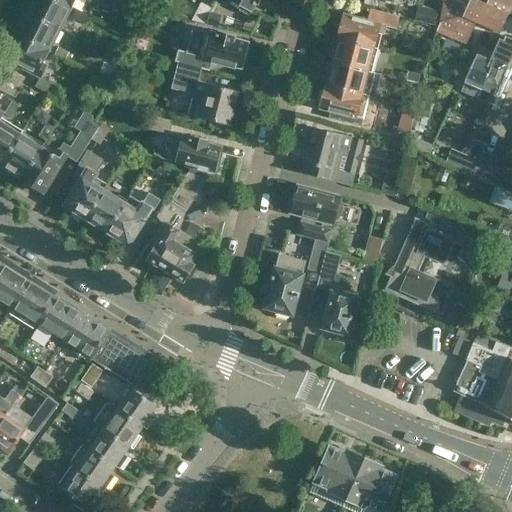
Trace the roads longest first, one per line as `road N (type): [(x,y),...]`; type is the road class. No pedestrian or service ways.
road 1 (residential): [(305,0),(255,203),(201,345)]
road 2 (secondary): [(511,477),(279,372)]
road 3 (secondary): [(201,345),(0,224)]
road 4 (residential): [(164,511),(279,372)]
